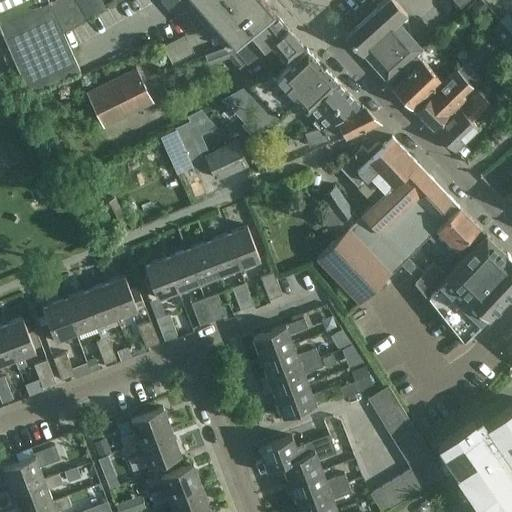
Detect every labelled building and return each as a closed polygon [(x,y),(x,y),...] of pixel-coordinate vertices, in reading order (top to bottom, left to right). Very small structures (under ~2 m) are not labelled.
[(0,0),(0,29),(28,92),(32,90),(79,69),(62,30),(85,17),(75,0),(0,0)] [(85,17),(105,7),(100,0),(75,0),(84,15),(85,17)] [(273,9),(264,0),(194,0),(233,42),(273,9)] [(406,13),(394,0),(380,0),(358,20),(351,26),(348,29),(343,34),(361,54),(363,52),(387,79),(420,48),(397,22),(406,13)] [(479,2),(471,8),(478,16),(485,9),(479,2)] [(511,13),(502,4),(494,13),(511,28),(511,26),(511,13)] [(301,43),(286,26),(273,11),(232,44),(246,61),(270,40),(286,57),(301,43)] [(468,60),(477,52),(469,42),(459,51),(468,60)] [(307,105),(335,78),(304,46),(275,75),(271,70),(248,84),(276,113),(294,97),(305,108),(307,105)] [(421,49),(420,48),(387,79),(411,104),(439,78),(441,80),(442,80),(416,53),(421,49)] [(463,60),(443,81),(442,80),(441,80),(439,78),(411,104),(432,127),(464,96),(461,93),(478,75),(463,60)] [(511,62),(503,68),(511,79),(511,62)] [(152,101),(147,91),(135,68),(87,92),(104,125),(152,101)] [(354,97),(335,78),(307,105),(317,115),(311,120),(318,127),(304,132),(321,126),(337,119),(359,105),(353,98),(354,97)] [(477,90),(435,130),(454,149),(478,126),(472,120),(490,103),(477,90)] [(343,136),(377,121),(360,104),(359,105),(337,119),(321,126),(304,132),(308,143),(327,138),(325,133),(339,127),(343,136)] [(190,119),(174,127),(194,171),(209,165),(204,153),(205,153),(190,119)] [(379,281),(457,205),(451,199),(391,136),(382,145),(377,140),(364,152),(359,146),(342,163),(360,182),(359,183),(374,199),(356,217),(334,185),(322,194),(327,202),(316,210),(334,236),(335,237),(315,256),(358,301),(379,281)] [(214,177),(245,163),(235,140),(205,153),(204,153),(209,165),(214,177)] [(113,225),(124,219),(114,197),(102,203),(113,225)] [(457,205),(435,226),(435,227),(454,246),(462,237),(468,244),(482,231),(457,205)] [(245,225),(225,232),(238,267),(258,259),(245,225)] [(238,267),(225,232),(205,240),(218,274),(238,267)] [(462,341),(511,289),(511,257),(506,251),(505,252),(485,232),(446,272),(432,259),(413,279),(462,341)] [(218,274),(205,240),(184,248),(197,282),(218,274)] [(197,282),(184,248),(164,256),(177,290),(197,282)] [(177,290),(164,256),(142,264),(155,298),(177,290)] [(267,298),(280,294),(272,271),(259,276),(267,298)] [(135,286),(128,289),(123,275),(102,282),(115,316),(143,305),(135,286)] [(99,337),(106,335),(107,334),(102,321),(115,316),(102,282),(82,290),(95,324),(99,337)] [(239,309),(252,304),(243,282),(231,287),(239,309)] [(61,298),(74,332),(95,324),(82,290),(61,298)] [(215,293),(203,297),(212,320),(224,315),(215,293)] [(212,320),(203,297),(190,302),(198,325),(212,320)] [(43,314),(37,316),(40,322),(45,320),(53,340),(74,332),(61,298),(40,306),(43,314)] [(166,312),(154,317),(163,340),(175,335),(166,312)] [(327,329),(338,325),(332,315),(323,321),(327,329)] [(20,317),(0,325),(13,358),(17,368),(26,364),(23,354),(33,350),(32,347),(39,344),(34,331),(34,330),(26,332),(20,317)] [(251,336),(258,356),(291,344),(287,333),(306,326),(302,317),(251,336)] [(157,342),(148,319),(136,324),(144,347),(157,342)] [(0,362),(13,358),(0,324),(0,362)] [(99,337),(95,339),(99,350),(110,346),(106,335),(99,337)] [(266,376),(317,356),(313,347),(295,354),(291,344),(258,356),(266,376)] [(126,345),(116,349),(120,360),(130,356),(126,345)] [(103,362),(115,357),(110,346),(99,350),(103,362)] [(72,374),(63,351),(51,356),(59,379),(72,374)] [(331,354),(320,357),(324,366),(334,362),(331,354)] [(86,359),(90,370),(98,367),(94,356),(86,359)] [(321,366),(317,356),(266,376),(273,395),(306,383),(302,373),(321,366)] [(41,386),(53,381),(45,358),(32,363),(41,386)] [(356,389),(370,384),(364,365),(350,370),(356,389)] [(310,393),(306,383),(273,395),(281,415),(332,396),(328,386),(310,393)] [(388,384),(367,396),(373,407),(394,394),(388,384)] [(0,401),(11,397),(7,387),(0,389),(0,401)] [(394,394),(373,407),(379,417),(400,404),(394,394)] [(511,511),(511,403),(485,423),(480,415),(473,419),(437,444),(456,472),(455,473),(472,499),(481,511),(511,511)] [(400,404),(379,417),(386,427),(406,414),(400,404)] [(138,442),(171,430),(162,407),(129,419),(134,431),(119,437),(123,447),(138,442)] [(406,414),(386,427),(392,437),(412,424),(406,414)] [(412,424),(392,437),(398,447),(418,434),(412,424)] [(180,453),(171,430),(138,442),(142,454),(127,459),(131,470),(146,464),(146,465),(180,453)] [(275,473),(283,470),(298,511),(356,511),(357,511),(356,511),(335,511),(330,498),(349,491),(342,473),(324,480),(316,459),(334,452),(327,434),(294,447),(289,435),(257,448),(260,456),(252,459),(257,471),(272,465),(275,473)] [(418,434),(398,447),(404,457),(424,444),(421,439),(418,434)] [(104,435),(94,439),(99,453),(109,449),(104,435)] [(424,444),(404,457),(410,467),(443,475),(424,444)] [(33,456),(2,468),(11,491),(43,479),(43,478),(38,466),(52,461),(58,459),(53,445),(32,453),(33,456)] [(107,453),(98,456),(110,487),(119,483),(107,453)] [(168,499),(201,487),(192,463),(159,476),(164,488),(150,494),(154,504),(168,499)] [(71,467),(60,471),(63,481),(75,477),(71,467)] [(410,467),(399,473),(412,494),(443,475),(410,467)] [(399,473),(390,479),(402,500),(412,494),(399,473)] [(60,483),(57,474),(43,479),(11,491),(18,511),(21,511),(65,496),(65,495),(51,500),(47,488),(60,483)] [(390,479),(380,485),(392,506),(402,500),(390,479)] [(380,485),(369,492),(382,511),(392,506),(380,485)] [(201,511),(209,509),(201,487),(168,499),(172,511),(168,511),(201,511)] [(140,492),(115,501),(118,511),(123,511),(145,504),(140,492)] [(69,505),(65,496),(21,511),(55,511),(55,510),(69,505)] [(107,499),(72,511),(111,511),(112,511),(107,499)]
